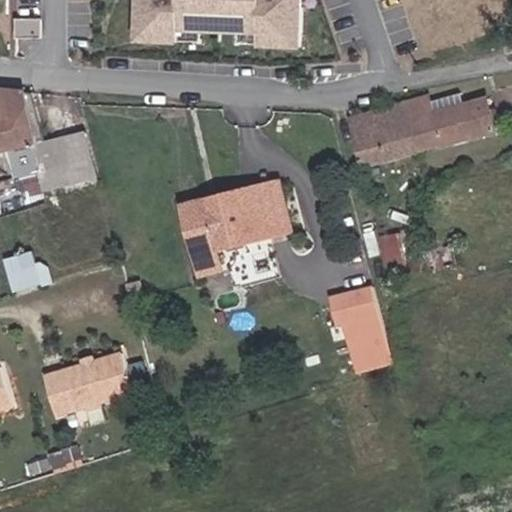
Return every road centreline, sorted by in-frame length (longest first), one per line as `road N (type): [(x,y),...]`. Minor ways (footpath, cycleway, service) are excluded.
road 1 (residential): [(384,87),(337,98),(51,79)]
road 2 (residential): [(511,57),(384,87)]
